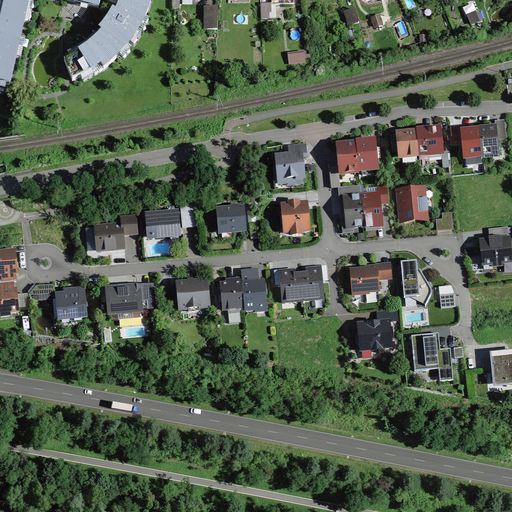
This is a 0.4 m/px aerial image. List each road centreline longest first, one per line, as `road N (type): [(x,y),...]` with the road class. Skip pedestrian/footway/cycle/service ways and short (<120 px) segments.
road 1 (primary): [(0,381),(511,478)]
road 2 (residential): [(330,250),(79,274)]
road 3 (residential): [(469,340),(457,241),(330,250)]
road 4 (unclassified): [(0,183),(206,146)]
road 5 (residential): [(507,107),(318,128)]
road 6 (residential): [(318,128),(330,250)]
